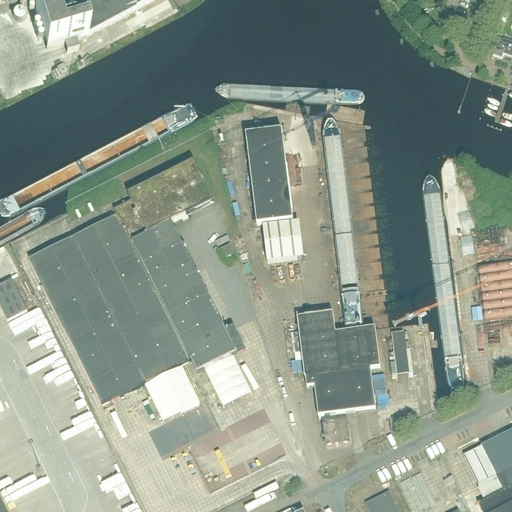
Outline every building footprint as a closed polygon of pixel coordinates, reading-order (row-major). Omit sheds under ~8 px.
[(17,0),(20,8),(32,5),(46,51),(86,39),(159,0),(17,0)] [(490,52),(494,53),(493,57),(501,60),(503,55),(506,56),(511,58),(511,57),(511,42),(503,40),(502,43),(493,41),(490,52)] [(325,125),(326,140),(338,140),(338,125),(325,125)] [(252,186),(257,228),(293,224),(282,134),(246,138),(250,175),(252,186)] [(313,153),(295,153),(296,178),(314,177),(313,153)] [(233,328),(225,333),(172,224),(213,203),(194,164),(127,197),(131,204),(114,212),(116,219),(29,262),(102,407),(191,363),(197,375),(237,355),(245,352),(233,328)] [(221,250),(226,260),(235,255),(230,246),(221,250)] [(253,250),(254,263),(265,262),(264,249),(253,250)] [(0,288),(0,308),(8,323),(27,314),(12,283),(0,288)] [(343,300),(359,298),(358,283),(341,285),(343,300)] [(357,301),(343,303),(344,309),(349,308),(351,327),(360,326),(357,301)] [(95,420),(89,423),(46,310),(25,318),(32,336),(4,346),(17,380),(19,379),(44,443),(52,440),(58,455),(102,438),(95,420)] [(305,319),(305,320),(297,321),(305,380),(306,380),(307,390),(315,389),(318,419),(338,416),(345,415),(375,412),(370,372),(380,371),(375,331),(335,336),(333,316),(305,319)] [(394,357),(406,355),(402,325),(390,327),(394,357)] [(395,372),(410,371),(409,362),(394,363),(395,372)] [(290,372),(290,388),(303,388),(302,371),(290,372)] [(322,424),(325,449),(350,446),(347,421),(322,424)] [(407,485),(414,505),(452,490),(444,471),(407,485)] [(511,511),(511,473),(497,481),(497,482),(503,493),(478,506),(480,511),(511,511)] [(32,511),(31,508),(42,504),(34,485),(7,496),(13,511),(32,511)] [(365,505),(368,511),(397,511),(389,494),(365,505)]
